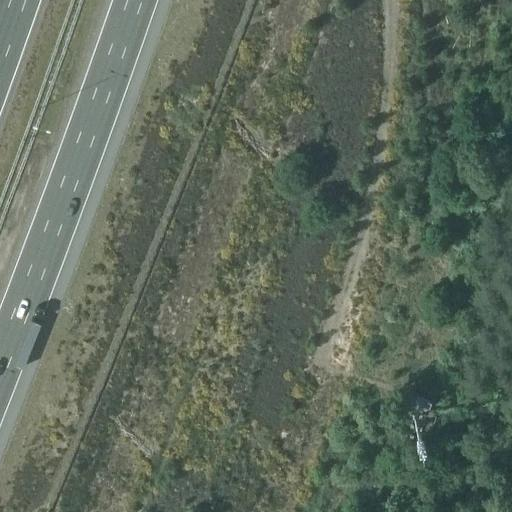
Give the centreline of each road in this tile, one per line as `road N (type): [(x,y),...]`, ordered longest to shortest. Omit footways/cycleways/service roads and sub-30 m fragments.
road 1 (motorway): [(0,370),(133,0)]
road 2 (track): [(321,365),(381,147),(390,0)]
